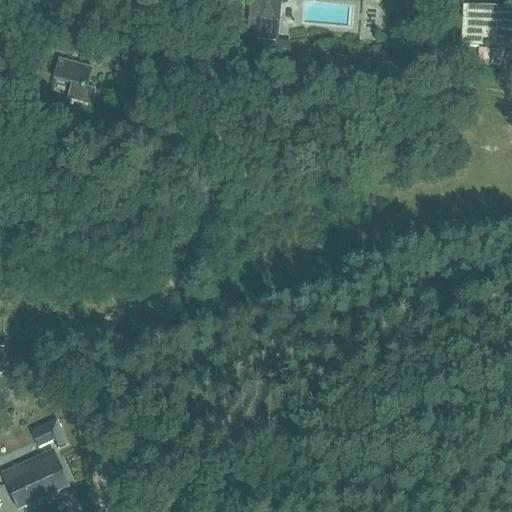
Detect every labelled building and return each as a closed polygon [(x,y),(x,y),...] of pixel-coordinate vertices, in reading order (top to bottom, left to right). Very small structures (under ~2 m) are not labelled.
[(511,51),(510,66),(511,66),(511,10),(464,7),(461,48),(511,51)] [(108,24),(106,37),(120,39),(121,26),(108,24)] [(270,27),(248,25),(247,45),(269,47),(270,27)] [(446,49),(447,33),(432,31),(430,50),(446,52),(446,49)] [(458,50),(446,49),(446,52),(444,69),(456,70),(458,50)] [(59,62),(54,81),(82,88),(81,91),(85,91),(85,89),(88,90),(94,71),(59,62)] [(30,347),(13,348),(14,362),(31,361),(30,347)] [(51,368),(37,369),(39,382),(52,380),(51,368)] [(52,446),(55,453),(67,448),(55,422),(29,434),(37,452),(52,446)] [(33,478),(8,489),(18,511),(20,511),(69,489),(58,466),(53,454),(28,466),(33,478)]
